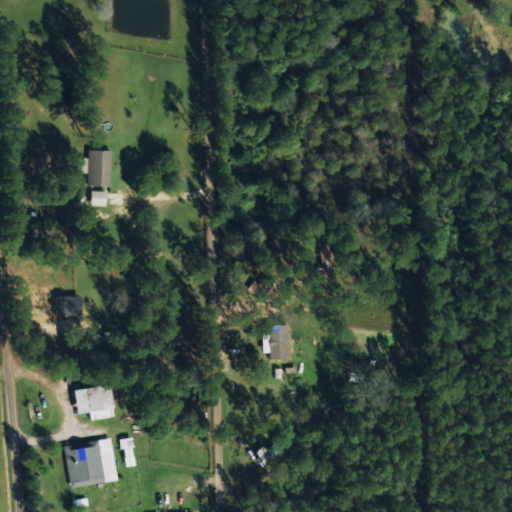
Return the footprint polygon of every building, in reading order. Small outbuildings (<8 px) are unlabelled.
[(110,149),(88,149),(87,185),(109,185),(110,149)] [(80,294),(53,295),(54,315),(81,314),(80,294)] [(86,411),(87,419),(114,415),(109,383),(73,388),(77,413),(86,411)] [(121,456),(132,455),(130,436),(118,438),(121,456)] [(116,479),(109,437),(76,443),(77,447),(62,449),(68,485),(103,479),(103,481),(116,479)] [(252,452),(261,463),(278,449),(272,442),(264,448),(261,444),(252,452)]
